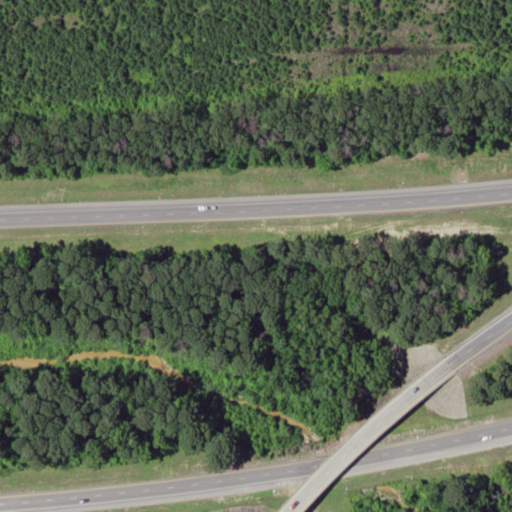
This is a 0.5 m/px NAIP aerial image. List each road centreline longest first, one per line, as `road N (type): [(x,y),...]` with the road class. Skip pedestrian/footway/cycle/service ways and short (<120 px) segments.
road 1 (motorway): [(0,504),(241,478),(511,427)]
road 2 (motorway): [(511,191),(0,219)]
road 3 (motorway): [(452,364),(294,511)]
